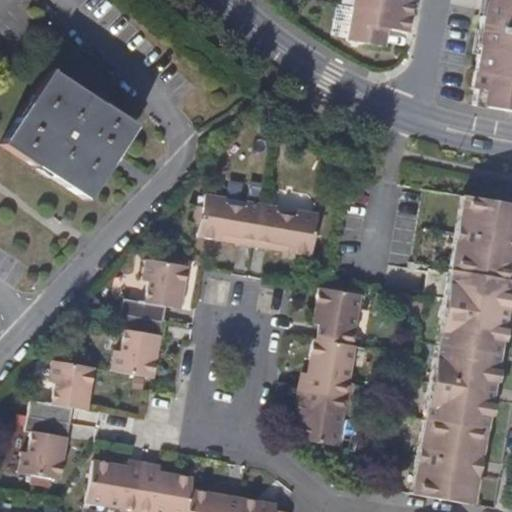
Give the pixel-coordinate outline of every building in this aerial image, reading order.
[(352,0),(345,45),(383,52),(387,31),(407,35),(412,2),(401,0),(352,0)] [(511,0),(487,0),(485,16),(481,15),(478,30),(482,30),(473,87),(476,88),(473,106),(511,112),(511,0)] [(0,155),(81,208),(129,133),(45,77),(0,143),(0,155)] [(225,203),(226,199),(205,195),(198,236),(218,240),(219,235),(292,249),(291,253),(312,257),(320,215),(300,212),(299,217),(277,213),(278,208),(248,202),(247,207),(225,203)] [(474,505),(511,287),(511,205),(464,197),(412,495),(474,505)] [(292,249),(219,235),(218,240),(291,253),(292,249)] [(178,310),(187,267),(143,258),(139,279),(144,280),(141,301),(122,298),(117,325),(122,327),(118,349),(113,348),(109,369),(151,377),(159,334),(153,332),(158,306),(178,310)] [(352,346),(361,296),(319,289),(312,322),(321,324),(318,340),(314,339),(307,374),(303,374),(297,405),(302,406),(296,437),(338,446),(345,414),(349,415),(356,383),(350,382),(357,347),(352,346)] [(84,409),(92,366),(49,358),(46,378),(51,379),(46,402),(25,397),(19,425),(27,426),(22,451),(17,450),(13,469),(56,477),(64,433),(58,432),(63,404),(84,409)] [(190,496),(192,485),(93,464),(84,506),(110,511),(271,511),(272,511),(190,496)]
